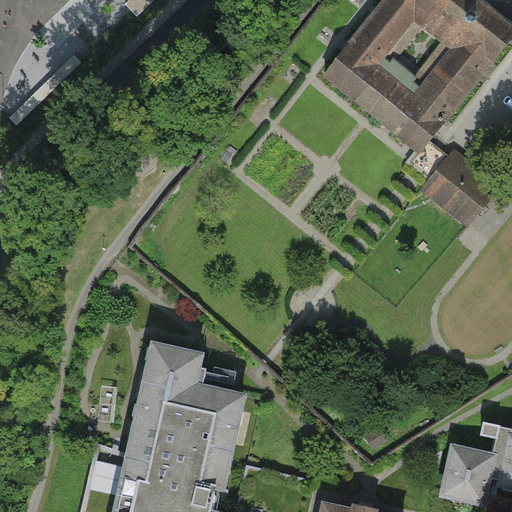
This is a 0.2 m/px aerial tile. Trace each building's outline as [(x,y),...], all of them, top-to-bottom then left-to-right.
[(138,17),(155,0),(131,0),(126,5),(138,17)] [(386,0),(325,76),(419,151),(421,153),(431,141),(511,39),(511,28),(476,0),(386,0)] [(9,118),(17,126),(83,64),(75,55),(9,118)] [(438,147),(431,141),(421,153),(419,151),(414,157),(409,163),(419,171),(430,180),(424,187),(470,224),(495,193),(438,147)] [(139,168),(145,169),(151,166),(152,159),(148,153),(142,152),(136,156),(135,163),(139,168)] [(211,358),(153,345),(117,511),(226,511),(251,400),(204,390),(211,358)] [(453,446),(440,502),(483,511),(486,511),(492,490),(511,494),(511,433),(505,432),(499,457),(453,446)]
